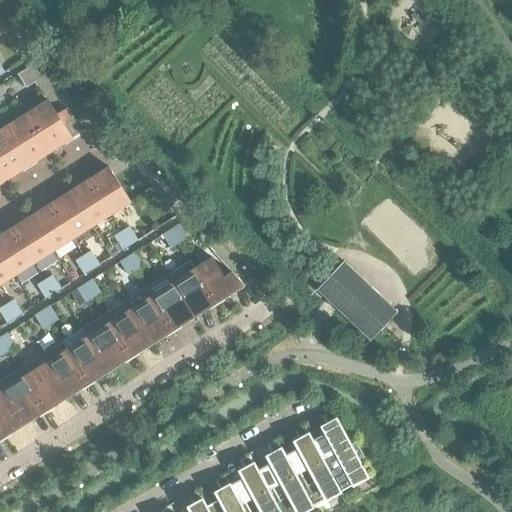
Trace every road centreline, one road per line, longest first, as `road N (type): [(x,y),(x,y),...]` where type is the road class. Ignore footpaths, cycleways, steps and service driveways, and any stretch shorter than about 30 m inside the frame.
road 1 (residential): [(0,475),(280,312)]
road 2 (unclassified): [(311,352),(399,379),(431,378),(511,337)]
road 3 (residential): [(304,409),(139,511)]
road 4 (residential): [(0,210),(118,137)]
